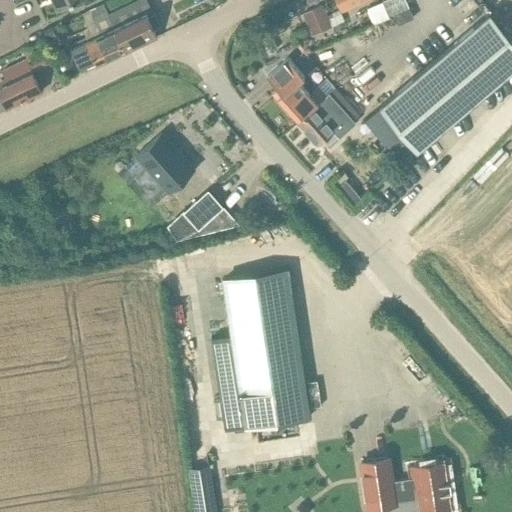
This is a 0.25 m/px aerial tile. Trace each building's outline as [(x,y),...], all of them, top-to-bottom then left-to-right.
[(133,0),(108,12),(114,27),(125,50),(156,35),(152,28),(158,25),(152,12),(146,15),(139,0),(133,0)] [(337,0),(342,9),(361,0),(337,0)] [(382,0),(367,7),(374,23),(389,16),(388,15),(382,0)] [(85,41),(71,48),(80,67),(95,60),(96,63),(124,50),(125,50),(114,27),(108,12),(103,2),(102,3),(90,9),(81,13),(88,28),(82,30),(87,40),(85,41)] [(322,3),(301,12),(308,27),(328,18),(327,14),(322,3)] [(398,23),(413,17),(408,5),(393,12),(398,23)] [(380,105),(364,118),(398,160),(414,147),(416,149),(511,66),(511,39),(489,11),(456,39),(380,105)] [(51,25),(43,29),(47,38),(55,33),(51,25)] [(273,38),(266,42),(271,51),(278,47),(273,38)] [(33,69),(51,61),(42,40),(23,49),(33,69)] [(303,50),(296,57),(309,72),(317,65),(306,53),(303,50)] [(288,56),(267,74),(267,75),(278,87),(280,89),(284,94),(279,99),(283,104),(297,120),(325,95),(321,90),(317,86),(312,90),(305,96),(294,83),(304,74),(288,56)] [(0,108),(39,91),(25,60),(3,70),(6,77),(0,80),(0,108)] [(325,95),(297,120),(318,145),(334,131),(338,136),(355,121),(329,92),(325,95)] [(162,130),(134,154),(168,192),(195,167),(162,130)] [(353,203),(361,197),(344,177),(337,184),(353,203)] [(208,190),(168,225),(176,238),(237,223),(208,190)] [(310,417),(290,287),(224,297),(244,427),(310,417)] [(390,457),(360,461),(366,506),(374,505),(396,502),(396,500),(417,497),(419,511),(436,511),(452,510),(445,459),(407,464),(409,478),(393,480),(390,457)] [(216,511),(209,464),(188,467),(194,511),(216,511)]
